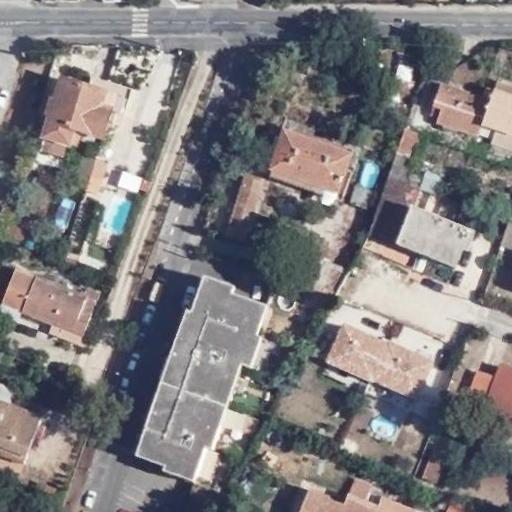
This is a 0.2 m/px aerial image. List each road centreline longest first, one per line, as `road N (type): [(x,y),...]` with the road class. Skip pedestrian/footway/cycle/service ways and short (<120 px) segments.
road 1 (residential): [(248,22),(98,511)]
road 2 (tertiary): [(248,22),(511,24)]
road 3 (tertiary): [(0,23),(248,22)]
